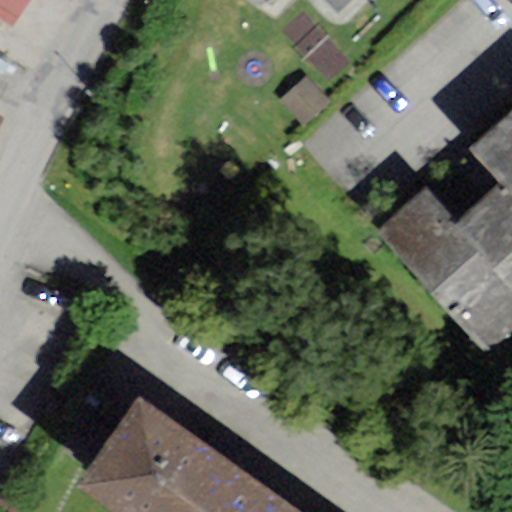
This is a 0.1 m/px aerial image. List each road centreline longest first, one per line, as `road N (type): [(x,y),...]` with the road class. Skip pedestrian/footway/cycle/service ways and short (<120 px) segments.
road 1 (unknown): [(25,242),(415,511)]
road 2 (residential): [(0,299),(135,0)]
road 3 (unknown): [(511,27),(371,163)]
